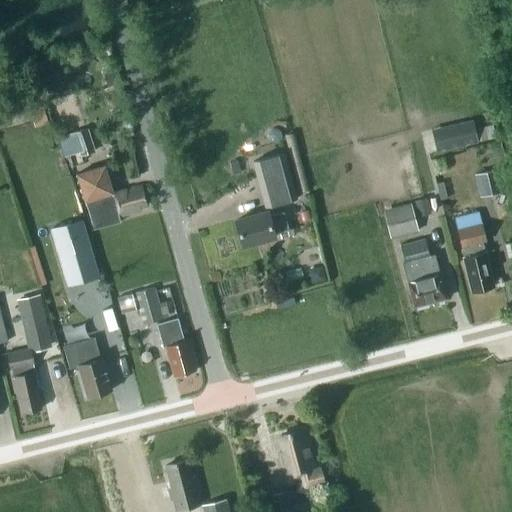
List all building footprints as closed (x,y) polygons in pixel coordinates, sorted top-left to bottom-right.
[(426,141),(429,154),(495,138),(492,125),(426,141)] [(80,156),(94,151),(87,129),(73,133),(80,156)] [(283,153),(252,161),(265,206),(296,198),(283,153)] [(77,174),(76,174),(77,175),(81,190),(81,191),(83,200),(84,202),(85,201),(92,228),(119,221),(118,217),(140,212),(139,208),(145,207),(140,187),(111,194),(110,189),(109,184),(108,183),(104,168),(104,167),(103,167),(100,168),(83,172),(77,174)] [(426,197),(414,201),(417,214),(430,210),(426,197)] [(383,210),(390,238),(418,230),(411,202),(383,210)] [(235,220),(242,246),(274,237),(273,232),(287,228),(283,212),(268,216),(267,211),(235,220)] [(483,240),(476,211),(452,217),(472,292),(494,287),(485,254),(481,254),(478,241),(483,240)] [(98,275),(80,218),(50,227),(68,285),(98,275)] [(408,283),(415,308),(445,299),(439,274),(438,275),(436,266),(431,268),(423,240),(400,246),(405,263),(402,264),(408,283)] [(314,268),(309,277),(311,284),(326,280),(322,266),(314,268)] [(134,294),(142,324),(169,317),(165,302),(158,303),(154,288),(134,294)] [(20,298),(27,330),(47,326),(39,294),(20,298)] [(165,347),(173,376),(196,371),(194,361),(196,360),(190,339),(184,341),(178,318),(156,324),(162,347),(165,347)] [(69,368),(77,366),(87,397),(111,390),(101,358),(99,359),(93,337),(63,346),(69,368)] [(34,371),(29,348),(5,354),(9,370),(11,370),(12,376),(10,376),(15,399),(16,398),(20,414),(41,410),(36,387),(40,387),(36,370),(34,371)] [(279,436),(285,457),(280,458),(286,479),(293,477),(297,489),(323,482),(319,469),(313,471),(302,430),(279,436)] [(167,487),(171,501),(175,500),(177,511),(200,505),(197,494),(199,493),(194,475),(191,476),(187,460),(165,465),(170,486),(167,487)] [(228,511),(225,498),(201,504),(203,511),(228,511)]
